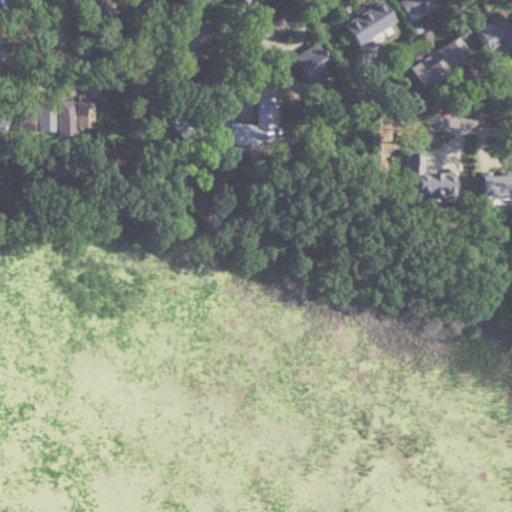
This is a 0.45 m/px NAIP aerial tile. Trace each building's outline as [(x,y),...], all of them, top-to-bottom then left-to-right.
[(222,0),(234,18),(250,7),(244,0),(222,0)] [(435,6),(431,0),(393,0),(393,1),(403,17),(419,7),(423,14),(435,6)] [(388,24),(379,3),(337,23),(347,44),(388,24)] [(476,52),(502,41),(492,15),(465,26),(476,52)] [(467,60),(457,39),(405,64),(415,85),(467,60)] [(287,55),(297,80),(322,70),(312,45),(287,55)] [(511,120),(511,119),(511,94),(500,103),(511,120)] [(5,128),(17,126),(16,117),(4,119),(5,128)] [(235,147),(238,128),(212,124),(209,143),(235,147)] [(413,153),(397,153),(397,195),(434,195),(434,171),(413,172),(413,153)] [(472,170),(484,170),(484,175),(511,174),(511,197),(485,197),(485,205),(473,205),(472,170)]
